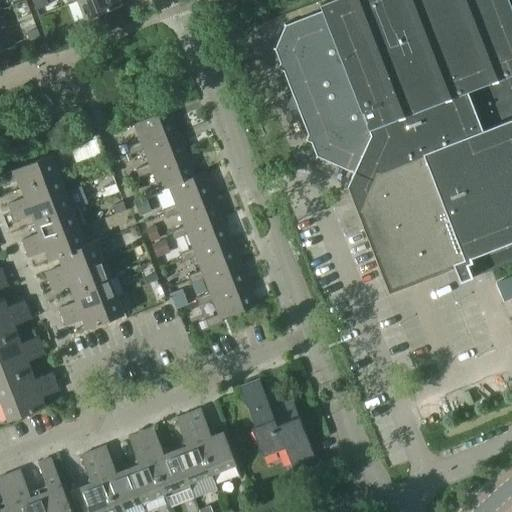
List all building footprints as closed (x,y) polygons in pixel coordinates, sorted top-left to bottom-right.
[(86,19),(88,19),(94,36),(124,25),(117,7),(123,5),(121,0),(81,0),(79,1),(86,19)] [(312,142),(319,159),(354,174),(351,181),(392,287),(454,263),(461,281),(511,261),(511,7),(509,0),(334,0),(321,5),(324,11),(286,26),(276,50),(312,142)] [(142,141),(128,147),(131,154),(145,149),(143,146),(179,132),(170,110),(135,123),(142,141)] [(150,163),(137,168),(140,176),(153,171),(152,168),(187,154),(179,132),(143,146),(145,149),(150,163)] [(98,139),(78,147),(83,160),(103,153),(98,139)] [(158,185),(145,190),(148,199),(158,196),(162,194),(161,192),(161,191),(205,174),(205,173),(196,176),(187,154),(152,168),(153,171),(158,185)] [(23,189),(61,174),(54,155),(0,175),(0,177),(3,186),(19,180),(23,189)] [(14,213),(69,192),(61,174),(23,189),(26,198),(10,204),(14,213)] [(162,194),(158,196),(164,210),(167,218),(179,213),(177,210),(214,195),(205,174),(161,191),(161,192),(162,194)] [(37,225),(76,210),(75,209),(69,192),(14,213),(17,221),(33,215),(37,225)] [(141,216),(152,211),(146,195),(134,200),(141,216)] [(185,228),(172,233),(175,240),(188,236),(186,231),(222,217),(214,195),(177,210),(179,213),(185,228)] [(41,234),(24,240),(27,249),(82,227),(86,225),(79,207),(75,209),(76,210),(37,225),(41,234)] [(193,250),(181,255),(184,262),(196,258),(194,253),(231,239),(222,217),(186,231),(188,236),(193,250)] [(153,244),(162,240),(156,226),(147,230),(153,244)] [(51,259),(97,242),(97,241),(89,244),(82,227),(27,249),(31,258),(48,251),(51,259)] [(201,271),(189,276),(193,285),(205,280),(203,276),(240,261),(231,239),(194,253),(196,258),(201,271)] [(158,258),(171,253),(166,240),(153,245),(158,258)] [(50,282),(105,261),(97,242),(51,259),(51,260),(60,257),(64,267),(47,273),(50,282)] [(74,293),(112,278),(105,261),(50,282),(53,290),(70,283),(74,293)] [(210,294),(198,299),(201,307),(213,302),(211,298),(248,284),(240,261),(203,276),(205,280),(210,294)] [(511,276),(497,283),(505,301),(511,298),(511,276)] [(0,300),(6,298),(5,298),(0,299),(0,290),(9,287),(6,278),(0,280),(0,300)] [(64,318),(119,297),(112,278),(74,293),(77,302),(60,308),(64,318)] [(218,316),(200,323),(201,327),(202,331),(223,323),(222,320),(257,307),(257,305),(248,284),(211,298),(213,302),(218,316)] [(178,310),(186,307),(182,295),(173,298),(178,310)] [(119,297),(64,318),(68,327),(85,320),(88,330),(126,315),(119,297)] [(6,298),(0,300),(0,321),(29,310),(26,302),(10,308),(6,298)] [(0,341),(20,334),(16,325),(33,319),(29,310),(0,321),(0,341)] [(0,363),(43,346),(40,337),(24,343),(20,334),(0,341),(0,363)] [(0,383),(34,370),(31,361),(47,355),(43,346),(0,363),(0,383)] [(0,383),(0,394),(3,403),(57,382),(53,373),(38,379),(34,370),(0,383)] [(273,409),(261,379),(241,387),(256,426),(253,427),(264,456),(286,447),(296,472),(318,463),(294,401),(273,409)] [(57,382),(3,403),(10,421),(48,406),(45,397),(60,391),(57,382)] [(202,410),(190,415),(213,474),(214,474),(218,485),(241,476),(236,465),(237,465),(224,433),(212,437),(202,410)] [(188,447),(177,451),(190,483),(213,474),(190,415),(177,419),(188,447)] [(154,428),(143,432),(166,493),(190,483),(177,451),(165,456),(154,428)] [(143,432),(130,438),(140,465),(130,469),(142,502),(166,493),(143,432)] [(106,446),(95,451),(118,511),(143,511),(146,511),(142,502),(130,469),(117,474),(106,446)] [(81,487),(71,491),(79,511),(116,511),(118,511),(95,451),(82,456),(93,484),(81,488),(81,487)] [(39,489),(47,511),(72,511),(52,458),(39,463),(46,482),(44,487),(39,489)] [(47,511),(39,489),(33,492),(28,490),(21,470),(9,475),(22,511),(47,511)] [(0,511),(22,511),(9,475),(0,478),(0,489),(4,499),(2,503),(0,504),(0,511)]
